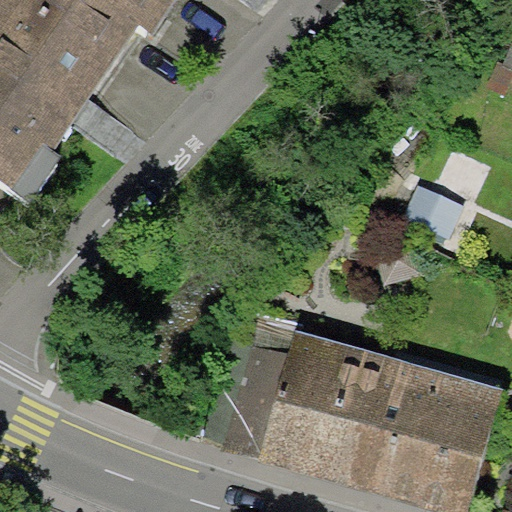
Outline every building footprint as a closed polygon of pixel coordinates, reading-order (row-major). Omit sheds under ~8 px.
[(175,0),(0,0),(0,181),(27,200),(59,153),(53,149),(139,24),(152,33),(175,0)] [(511,72),(511,44),(501,66),(511,72)] [(466,203),(420,183),(405,216),(451,236),(466,203)] [(406,225),(368,235),(382,287),(420,277),(406,225)] [(468,511),(502,388),(293,332),(259,460),(451,511),(468,511)]
